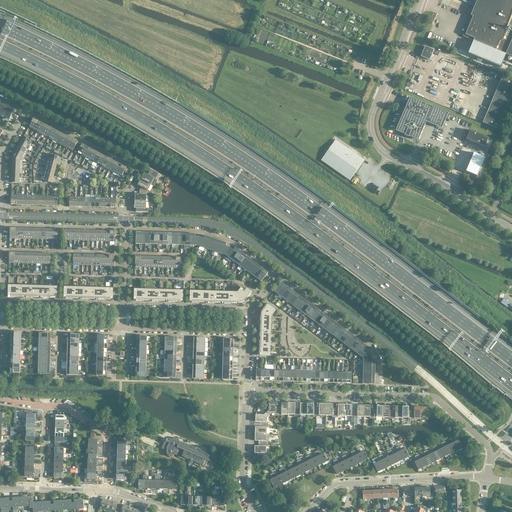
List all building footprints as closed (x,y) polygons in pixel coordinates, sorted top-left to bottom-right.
[(511,0),(477,0),(471,16),(473,17),(465,35),(474,39),(473,41),(506,55),(511,57),(511,0)] [(506,55),(473,41),(467,55),(500,69),(506,55)] [(426,47),(421,57),(430,60),(434,50),(426,47)] [(511,80),(502,76),(483,122),(497,129),(511,93),(511,80)] [(405,136),(404,137),(408,138),(408,137),(416,141),(425,120),(441,127),(447,114),(449,114),(412,98),(406,112),(405,112),(396,132),(405,136)] [(5,117),(11,107),(7,105),(1,115),(4,117),(5,117)] [(9,119),(15,109),(11,107),(5,117),(6,118),(9,119)] [(33,130),(37,121),(33,119),(28,128),(33,130)] [(37,132),(41,123),(37,121),(33,130),(37,132)] [(41,134),(45,125),(41,123),(37,132),(41,134)] [(45,136),(49,127),(45,125),(41,134),(45,136)] [(49,138),(53,129),(49,127),(45,136),(49,138)] [(53,141),(57,131),(53,129),(49,138),(53,141)] [(484,147),(488,138),(470,130),(466,140),(484,147)] [(57,143),(62,133),(57,131),(53,141),(57,143)] [(61,145),(66,136),(62,133),(57,143),(61,145)] [(65,147),(70,138),(66,136),(61,145),(65,147)] [(33,142),(26,138),(24,137),(21,141),(31,146),(33,142)] [(69,149),(74,140),(70,138),(65,147),(69,149)] [(73,151),(78,142),(74,140),(69,149),(73,151)] [(321,161),(350,181),(364,160),(335,140),(321,161)] [(31,146),(21,141),(19,145),(29,150),(31,146)] [(81,156),(86,146),(82,144),(77,153),(81,156)] [(29,150),(19,145),(17,149),(26,154),(29,150)] [(85,158),(90,148),(86,146),(81,156),(85,158)] [(89,160),(94,151),(90,148),(85,158),(89,160)] [(26,154),(17,149),(15,153),(24,158),(26,154)] [(93,162),(98,153),(94,151),(89,160),(93,162)] [(474,152),(466,171),(477,176),(485,157),(474,152)] [(24,158),(15,153),(12,159),(23,161),(24,158)] [(97,164),(102,155),(98,153),(93,162),(97,164)] [(101,166),(106,157),(102,155),(97,164),(101,166)] [(105,168),(110,159),(106,157),(101,166),(105,168)] [(109,170),(114,161),(110,159),(105,168),(109,170)] [(113,173),(118,163),(114,161),(109,170),(113,173)] [(117,175),(122,165),(118,163),(113,173),(117,175)] [(121,177),(126,168),(122,165),(117,175),(121,177)] [(155,179),(157,177),(149,173),(148,175),(144,173),(143,174),(144,174),(141,179),(151,185),(154,179),(155,179)] [(148,190),(151,185),(141,179),(138,184),(138,185),(141,187),(140,189),(140,191),(140,192),(148,193),(149,191),(148,190)] [(146,202),(147,195),(148,196),(148,193),(140,192),(139,192),(140,192),(140,195),(135,195),(135,196),(135,202),(146,202)] [(146,209),(146,202),(135,202),(135,207),(135,208),(136,208),(136,211),(148,212),(148,209),(146,209)] [(198,246),(199,237),(195,237),(195,234),(191,234),(190,245),(198,246)] [(205,248),(209,237),(205,236),(204,239),(199,237),(198,246),(204,248),(205,248)] [(210,250),(214,239),(209,237),(205,248),(204,248),(204,250),(206,251),(206,249),(210,250)] [(214,251),(218,240),(214,239),(210,250),(213,251),(214,251)] [(218,253),(222,242),(218,240),(214,251),(213,251),(212,253),(214,254),(215,252),(218,253)] [(226,255),(230,248),(226,246),(227,243),(222,242),(218,253),(226,255)] [(232,260),(239,251),(235,248),(233,250),(230,248),(226,255),(232,260)] [(236,263),(243,253),(239,251),(232,260),(235,262),(236,263)] [(235,265),(237,264),(239,266),(246,256),(243,253),(236,263),(235,262),(234,264),(235,265)] [(243,268),(250,259),(246,256),(239,266),(242,268),(243,268)] [(242,271),(244,269),(246,271),(254,262),(250,259),(243,268),(242,268),(241,269),(242,271)] [(250,274),(257,264),(254,262),(246,271),(249,273),(250,274)] [(250,276),(251,274),(254,276),(261,267),(257,264),(250,274),(249,273),(248,275),(250,276)] [(257,279),(264,270),(261,267),(254,276),(256,278),(257,279)] [(257,281),(258,280),(261,282),(268,272),(264,270),(257,279),(256,278),(255,280),(257,281)] [(278,295),(285,285),(281,282),(274,292),(277,294),(278,295)] [(24,296),(25,286),(8,285),(8,296),(10,296),(10,297),(23,297),(23,296),(24,296)] [(282,297),(289,288),(285,285),(278,295),(277,294),(276,296),(278,297),(279,295),(282,297)] [(41,297),(41,286),(25,286),(24,296),(26,296),(26,298),(39,298),(39,297),(41,297)] [(57,297),(58,287),(41,286),(41,297),(43,297),(43,298),(55,299),(55,297),(57,297)] [(80,298),(81,287),(64,287),(64,298),(66,298),(66,299),(78,299),(78,298),(80,298)] [(96,299),(97,288),(81,287),(80,298),(82,298),(82,299),(95,300),(95,299),(96,299)] [(113,299),(113,289),(97,288),(96,299),(98,299),(98,300),(111,300),(111,299),(113,299)] [(247,299),(252,293),(247,289),(245,291),(241,288),(238,292),(243,302),(244,301),(245,300),(246,298),(247,299)] [(285,300),(292,291),(289,288),(282,297),(284,299),(285,300)] [(167,301),(167,290),(134,289),(134,300),(136,300),(136,301),(148,301),(148,300),(152,300),(152,302),(165,302),(165,301),(167,301)] [(183,301),(183,291),(167,290),(167,301),(168,301),(168,302),(181,302),(181,301),(183,301)] [(206,302),(206,291),(190,291),(190,302),(192,302),(192,303),(204,303),(204,302),(206,302)] [(222,303),(223,292),(206,291),(206,302),(208,302),(208,303),(220,304),(220,302),(222,303)] [(285,302),(286,301),(289,303),(296,293),(292,291),(285,300),(284,299),(283,301),(285,302)] [(243,302),(238,292),(223,292),(222,303),(224,303),(224,304),(237,304),(237,303),(239,303),(241,303),(242,302),(243,302)] [(292,305),(299,296),(296,293),(289,303),(292,305)] [(292,308),(293,306),(296,308),(303,299),(299,296),(292,305),(290,306),(292,308)] [(300,311),(307,301),(303,299),(296,308),(299,310),(300,311)] [(303,313),(310,304),(307,301),(300,311),(299,310),(297,312),(299,313),(300,311),(303,313)] [(272,316),(276,310),(267,304),(266,306),(265,305),(262,309),(263,310),(262,312),(261,314),(261,316),(260,316),(260,321),(261,321),(261,323),(271,323),(272,316)] [(307,316),(314,307),(310,304),(303,313),(306,316),(307,316)] [(310,319),(318,309),(314,307),(307,316),(306,316),(305,317),(306,318),(308,317),(310,319)] [(314,322),(321,312),(318,309),(310,319),(313,321),(314,322)] [(318,324),(325,315),(321,312),(314,322),(313,321),(312,323),(314,324),(315,322),(318,324)] [(321,327),(328,317),(325,315),(318,324),(320,326),(321,327)] [(321,329),(322,328),(325,330),(332,320),(328,317),(321,327),(320,326),(319,328),(321,329)] [(328,332),(336,323),(332,320),(325,330),(328,332)] [(271,340),(271,330),(271,323),(261,323),(261,325),(259,325),(259,337),(260,337),(260,339),(271,340)] [(328,335),(329,333),(332,335),(339,326),(336,323),(328,332),(326,333),(328,335)] [(336,338),(343,328),(339,326),(332,335),(335,337),(336,338)] [(335,340),(337,338),(339,340),(346,331),(343,328),(336,338),(335,337),(334,339),(335,340)] [(343,343),(350,334),(346,331),(339,340),(342,343),(343,343)] [(343,345),(344,344),(347,346),(354,336),(350,334),(343,343),(342,343),(341,344),(343,345)] [(350,349),(357,339),(354,336),(347,346),(349,348),(350,349)] [(270,356),(271,346),(271,340),(260,339),(260,341),(259,341),(259,354),(260,354),(260,356),(270,356)] [(350,351),(351,349),(354,351),(361,342),(357,339),(350,349),(349,348),(348,350),(350,351)] [(357,354),(364,344),(361,342),(354,351),(357,353),(355,355),(357,356),(358,355),(357,354)] [(357,354),(358,355),(363,358),(370,355),(368,351),(366,350),(368,347),(364,344),(357,354)] [(372,361),(372,359),(370,355),(363,358),(363,366),(375,366),(375,361),(372,361)] [(278,416),(278,407),(276,407),(276,403),(275,403),(269,403),(269,411),(266,413),(269,416),(272,414),(275,414),(275,416),(278,416)] [(288,414),(288,403),(282,403),(281,403),(281,407),(278,407),(278,416),(281,416),(281,414),(288,414)] [(297,416),(297,407),(295,407),(295,403),(294,403),(288,403),(288,414),(294,415),(294,416),(297,416)] [(307,415),(307,404),(301,404),(301,403),(300,403),(300,407),(297,407),(297,416),(300,416),(300,415),(307,415)] [(316,417),(316,408),(314,408),(314,404),(313,404),(307,404),(307,415),(313,415),(313,417),(316,417)] [(326,416),(326,404),(321,404),(319,404),(319,408),(316,408),(316,417),(319,417),(319,415),(326,416)] [(335,417),(335,409),(333,408),(333,404),(332,404),(326,404),(326,416),(332,416),(332,417),(335,417)] [(345,416),(345,405),(340,405),(338,404),(338,409),(335,409),(335,417),(338,418),(338,416),(345,416)] [(354,418),(354,409),(352,409),(352,405),(351,405),(345,405),(345,416),(351,416),(351,418),(354,418)] [(364,417),(364,405),(358,405),(357,405),(357,409),(354,409),(354,418),(357,418),(357,417),(364,417)] [(373,419),(373,410),(371,410),(371,405),(370,405),(370,406),(364,405),(364,417),(370,417),(370,418),(373,419)] [(383,417),(383,406),(377,406),(376,406),(376,410),(373,410),(373,419),(376,419),(376,417),(383,417)] [(392,419),(392,410),(390,410),(390,406),(388,406),(383,406),(383,417),(389,418),(389,419),(392,419)] [(402,418),(402,407),(396,406),(395,406),(395,410),(392,410),(392,419),(395,419),(395,418),(402,418)] [(411,420),(411,411),(409,411),(409,407),(408,407),(402,407),(402,418),(408,418),(408,420),(411,420)] [(421,413),(426,407),(415,407),(414,407),(414,411),(411,411),(411,420),(414,420),(414,418),(421,419),(421,413)] [(35,417),(35,415),(32,414),(32,410),(25,410),(25,414),(27,414),(27,419),(40,419),(40,417),(35,417)] [(66,416),(66,413),(64,411),(58,411),(58,415),(56,415),(56,418),(51,417),(51,419),(51,420),(64,420),(64,415),(66,416)] [(267,422),(267,418),(269,416),(266,413),(264,415),(256,415),(256,421),(255,421),(255,422),(259,422),(259,425),(268,425),(268,422),(267,422)] [(267,434),(267,428),(268,428),(268,425),(259,425),(259,427),(255,427),(255,428),(255,434),(267,434)] [(266,441),(267,434),(255,434),(255,440),(255,441),(259,441),(259,444),(268,444),(268,441),(266,441)] [(462,448),(459,440),(456,441),(456,440),(455,440),(454,437),(452,438),(454,443),(458,450),(462,448)] [(205,453),(200,450),(196,448),(190,445),(188,445),(182,442),(179,442),(179,441),(179,440),(178,440),(178,439),(177,438),(176,438),(175,438),(174,439),(173,439),(172,440),(166,439),(166,442),(169,443),(169,444),(164,442),(162,449),(167,451),(167,452),(167,453),(167,454),(167,455),(168,456),(169,457),(170,457),(171,457),(172,457),(172,456),(173,456),(174,455),(175,454),(180,457),(180,458),(184,459),(184,458),(186,459),(185,460),(189,462),(189,461),(195,463),(194,464),(198,466),(199,465),(200,465),(200,466),(203,468),(204,467),(205,468),(208,461),(208,460),(211,462),(213,459),(210,457),(207,454),(205,453)] [(458,450),(454,443),(452,438),(450,439),(451,442),(452,444),(450,445),(454,452),(458,450)] [(454,452),(450,445),(447,446),(447,444),(446,444),(445,441),(443,442),(445,447),(449,454),(454,452)] [(449,454),(445,447),(443,442),(441,443),(443,446),(442,446),(443,448),(441,449),(445,457),(449,454)] [(266,454),(266,447),(268,447),(268,444),(259,444),(259,446),(255,446),(255,447),(255,453),(266,454)] [(408,457),(405,449),(403,450),(402,449),(401,449),(400,446),(398,447),(400,452),(404,459),(408,457)] [(445,457),(441,449),(439,450),(438,449),(436,446),(434,447),(437,451),(440,459),(445,457)] [(404,459),(400,452),(398,447),(396,448),(398,451),(398,453),(396,454),(400,461),(404,459)] [(440,459),(437,451),(434,447),(432,448),(434,451),(433,451),(434,453),(432,454),(436,461),(440,459)] [(368,459),(364,452),(362,453),(361,451),(359,448),(357,449),(360,454),(363,461),(368,459)] [(363,461),(360,454),(357,455),(356,453),(355,450),(353,451),(355,456),(359,463),(363,461)] [(400,461),(396,454),(394,455),(393,453),(392,453),(391,450),(389,451),(391,456),(395,463),(400,461)] [(359,463),(355,456),(353,451),(351,452),(352,455),(353,457),(351,458),(354,466),(359,463)] [(395,463),(391,456),(389,451),(387,452),(389,455),(388,455),(389,457),(387,458),(391,466),(395,463)] [(327,461),(323,454),(319,456),(323,464),(327,461)] [(436,461),(432,454),(428,456),(431,463),(436,461)] [(354,466),(351,458),(348,459),(347,458),(346,455),(344,456),(346,460),(350,468),(354,466)] [(391,466),(387,458),(385,459),(384,458),(382,455),(380,456),(382,459),(383,460),(386,468),(391,466)] [(323,464),(319,456),(314,458),(318,466),(323,464)] [(350,468),(346,460),(344,456),(342,457),(343,460),(344,462),(342,463),(345,470),(350,468)] [(431,463),(428,456),(423,458),(427,466),(431,463)] [(318,466),(314,458),(310,461),(314,468),(318,466)] [(427,466),(423,458),(419,460),(422,468),(427,466)] [(337,465),(336,463),(335,460),(333,461),(334,464),(335,466),(333,467),(337,475),(341,472),(337,465)] [(386,468),(383,460),(378,463),(382,470),(386,468)] [(422,468),(419,460),(414,463),(418,470),(422,468)] [(314,468),(310,461),(306,463),(309,470),(314,468)] [(309,470),(306,463),(301,465),(305,472),(309,470)] [(345,470),(342,463),(337,465),(341,472),(345,470)] [(382,470),(378,463),(374,465),(377,472),(382,470)] [(305,472),(301,465),(297,467),(300,475),(305,472)] [(300,475),(297,467),(292,469),(296,477),(300,475)] [(283,474),(282,472),(281,469),(279,470),(281,473),(280,473),(281,475),(279,476),(283,484),(287,481),(283,474)] [(296,477),(292,469),(288,472),(291,479),(296,477)] [(291,479),(288,472),(283,474),(287,481),(291,479)] [(96,479),(96,476),(98,477),(98,476),(101,476),(101,474),(98,474),(96,474),(88,474),(87,479),(85,478),(85,483),(90,483),(90,479),(96,479)] [(283,484),(279,476),(274,478),(278,486),(283,484)] [(278,486),(274,478),(270,480),(274,488),(278,486)] [(422,498),(422,488),(422,487),(413,488),(414,493),(415,503),(419,503),(419,498),(422,498)] [(430,501),(430,488),(430,487),(422,487),(422,488),(422,498),(424,498),(424,501),(430,501)] [(32,508),(32,501),(30,501),(30,497),(21,498),(22,506),(26,506),(30,506),(30,508),(32,508)] [(22,506),(21,498),(12,498),(13,501),(11,502),(11,507),(12,507),(13,507),(13,510),(22,510),(22,506)] [(11,507),(11,502),(9,502),(9,499),(0,499),(1,507),(5,507),(5,508),(10,508),(10,507),(11,507)] [(105,511),(108,501),(102,499),(102,500),(101,500),(100,503),(99,502),(98,509),(105,511)] [(73,509),(73,503),(71,503),(71,500),(62,501),(63,509),(67,509),(67,510),(72,509),(73,509)] [(83,500),(74,500),(75,503),(73,503),(73,509),(74,509),(75,509),(80,509),(80,508),(84,508),(83,503),(83,500)] [(42,511),(42,502),(33,503),(33,501),(32,501),(32,508),(33,508),(33,511),(34,511),(37,511),(36,511),(42,511)] [(63,509),(62,501),(54,502),(54,505),(52,505),(53,511),(53,510),(54,510),(54,511),(59,511),(60,511),(60,509),(63,509)] [(110,511),(113,502),(108,501),(105,511),(110,511)] [(53,511),(52,505),(51,505),(50,502),(42,502),(42,511),(46,510),(46,511),(51,511),(52,511),(53,511)] [(110,511),(118,511),(120,505),(118,504),(118,503),(116,503),(113,502),(110,511)]
